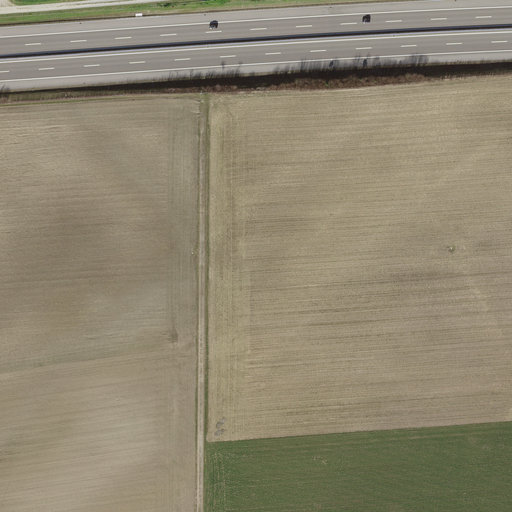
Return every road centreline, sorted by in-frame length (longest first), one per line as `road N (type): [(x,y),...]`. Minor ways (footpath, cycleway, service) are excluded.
road 1 (motorway): [(511,16),(0,46)]
road 2 (motorway): [(0,71),(511,41)]
road 3 (track): [(201,96),(201,511)]
road 4 (track): [(153,0),(0,13)]
